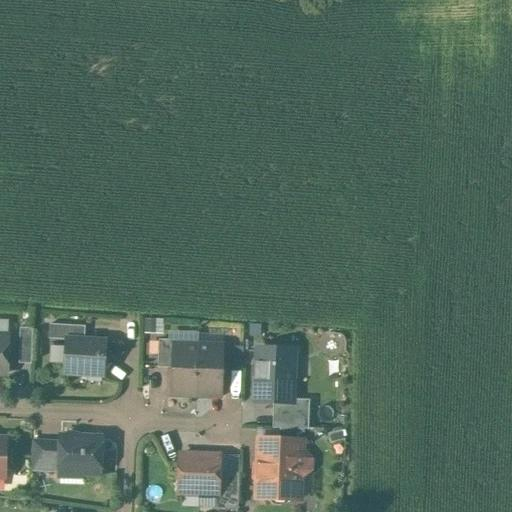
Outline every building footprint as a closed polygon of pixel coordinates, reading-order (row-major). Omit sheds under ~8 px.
[(85,326),(50,324),(49,339),(67,340),(67,339),(85,340),(85,326)] [(33,328),(20,328),(19,363),(31,364),(33,328)] [(0,373),(7,373),(8,337),(0,336),(0,373)] [(85,340),(67,339),(67,340),(65,373),(103,376),(105,341),(85,340)] [(174,340),(159,340),(158,368),(172,368),(173,345),(174,345),(174,340)] [(174,345),(173,345),(172,368),(171,394),(197,395),(198,346),(174,345)] [(224,347),(198,346),(197,395),(222,396),(223,369),(224,347)] [(243,347),(224,347),(223,369),(243,370),(243,347)] [(295,351),(258,349),(256,380),(259,382),(258,402),(274,402),(293,403),(293,399),(295,351)] [(310,400),(293,399),(293,403),(274,402),(273,428),(308,430),(310,400)] [(101,438),(61,437),(59,477),(61,477),(61,471),(83,471),(85,474),(100,474),(101,438)] [(301,441),(259,440),(258,463),(256,465),(255,478),(257,480),(257,493),(262,493),(262,496),(265,499),(268,500),(274,505),(282,505),(287,500),(287,498),(300,499),(301,477),(304,477),(308,474),(308,469),(311,466),(311,461),(306,455),(300,455),(301,441)] [(55,442),(34,441),(33,470),(54,470),(55,442)] [(220,456),(180,455),(178,493),(218,494),(219,494),(219,473),(220,456)] [(239,473),(219,473),(219,494),(218,494),(218,509),(238,509),(239,473)]
